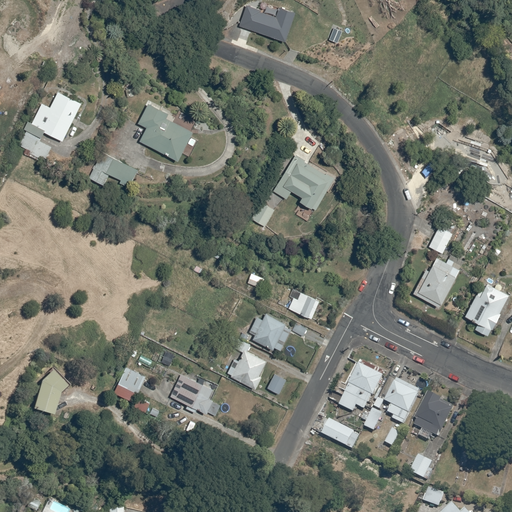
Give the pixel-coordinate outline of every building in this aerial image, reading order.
[(247,5),(239,26),(285,42),(295,14),(279,8),(276,18),(260,12),(261,10),(247,5)] [(27,130),(20,145),(27,148),(24,153),(45,163),(53,147),(40,141),(44,132),(63,141),(82,103),(59,92),(51,108),(42,104),(33,123),(29,121),(25,129),(27,130)] [(139,123),(147,127),(140,141),(179,161),(194,132),(166,118),(169,113),(149,103),(139,123)] [(129,189),(138,169),(102,152),(90,178),(105,185),(110,174),(122,179),(120,184),(129,189)] [(287,199),(292,190),(303,197),(301,201),(316,210),(336,178),(327,173),(326,174),(306,162),(307,160),(296,154),(274,191),(287,199)] [(251,218),(266,226),(275,210),(261,202),(251,218)] [(429,247),(442,254),(452,234),(439,228),(429,247)] [(451,255),(446,264),(437,259),(418,292),(441,305),(460,271),(458,270),(463,262),(451,255)] [(261,287),(264,279),(251,274),(248,282),(261,287)] [(488,336),(491,330),(493,331),(501,315),(499,314),(508,296),(486,285),(483,291),(478,289),(465,317),(478,323),(475,329),(488,336)] [(312,318),(320,300),(293,289),(290,297),(293,298),(289,308),(312,318)] [(266,314),(263,320),(257,316),(249,332),(255,335),(253,339),(274,350),(275,347),(281,350),(292,330),(286,326),(287,324),(266,314)] [(297,324),(293,330),(304,336),(308,329),(297,324)] [(232,376),(256,388),(262,377),(260,375),(268,361),(245,350),(232,376)] [(361,364),(352,384),(345,398),(367,409),(374,395),(375,395),(385,376),(361,364)] [(115,393),(134,402),(146,376),(126,367),(115,393)] [(34,408),(55,414),(61,392),(68,385),(53,369),(43,381),(34,408)] [(182,374),(171,396),(189,404),(187,408),(197,413),(199,409),(208,413),(214,400),(209,398),(213,389),(182,374)] [(287,380),(275,374),(268,388),(280,394),(287,380)] [(421,393),(397,381),(387,401),(393,404),(389,412),(406,421),(411,413),(421,393)] [(444,431),(455,408),(442,402),(443,398),(430,392),(418,418),(420,419),(417,425),(425,429),(422,436),(430,440),(433,433),(439,436),(442,430),(444,431)] [(134,406),(146,412),(150,403),(139,397),(134,406)] [(375,409),(366,426),(376,431),(384,413),(375,409)] [(356,431),(331,419),(324,434),(348,446),(354,433),(356,431)] [(402,432),(394,429),(387,443),(394,447),(402,432)] [(354,433),(348,446),(353,448),(360,436),(354,433)] [(434,461),(420,455),(412,471),(426,478),(434,461)] [(425,500),(440,506),(445,493),(430,487),(425,500)] [(28,506),(37,510),(41,502),(32,498),(28,506)] [(470,511),(467,508),(462,511),(461,511),(452,502),(441,511),(470,511)]
